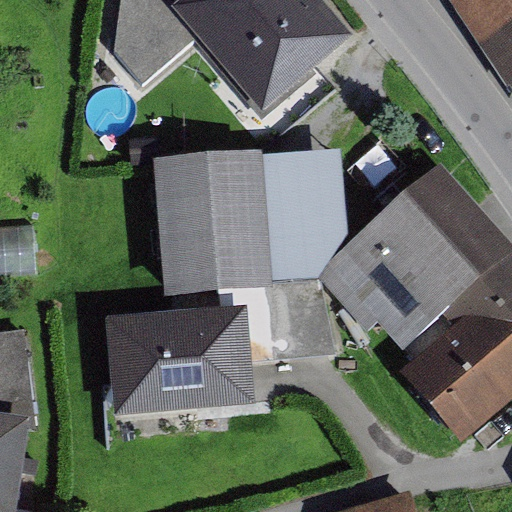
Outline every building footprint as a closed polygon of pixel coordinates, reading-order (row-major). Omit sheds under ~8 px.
[(162,0),(136,22),(210,110),(316,21),(298,0),(162,0)] [(511,0),(468,0),(511,65),(511,0)] [(271,311),(275,364),(359,357),(336,281),(372,249),(362,155),(173,164),(186,302),(233,297),(235,314),(271,311)] [(511,229),(458,170),(372,249),(336,281),(387,337),(398,328),(433,367),(420,379),(484,449),(511,423),(511,229)] [(0,275),(40,273),(37,226),(0,228),(0,275)] [(235,314),(127,322),(135,423),(279,412),(276,378),(275,364),(271,311),(235,314)] [(0,511),(38,511),(50,439),(57,437),(40,332),(0,338),(0,511)] [(433,511),(428,496),(371,511),(433,511)]
